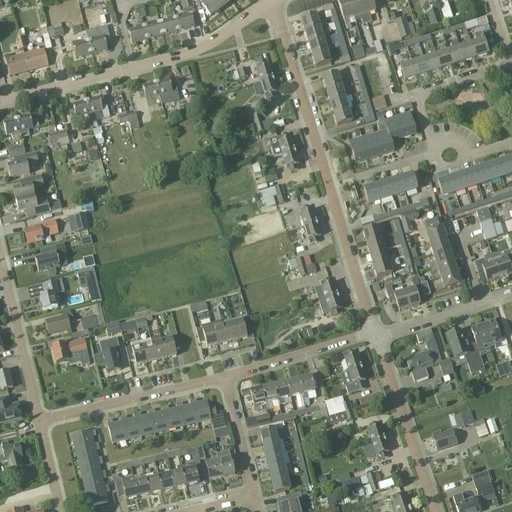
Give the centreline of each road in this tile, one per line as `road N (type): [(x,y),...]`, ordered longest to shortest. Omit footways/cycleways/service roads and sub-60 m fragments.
road 1 (residential): [(377,336),(271,1)]
road 2 (residential): [(0,101),(189,53),(271,1)]
road 3 (residential): [(38,421),(225,378)]
road 4 (residential): [(435,511),(377,336)]
road 5 (residential): [(38,421),(0,260)]
road 6 (residential): [(225,378),(377,336)]
